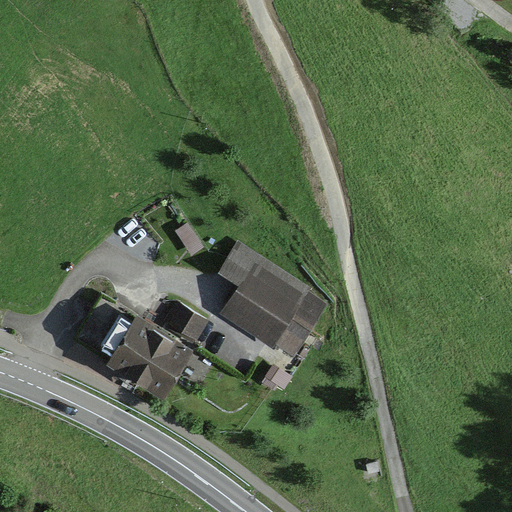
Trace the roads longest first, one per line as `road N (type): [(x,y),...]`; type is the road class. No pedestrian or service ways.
road 1 (track): [(407,511),(315,140),(254,0)]
road 2 (primary): [(243,511),(114,421),(0,369)]
